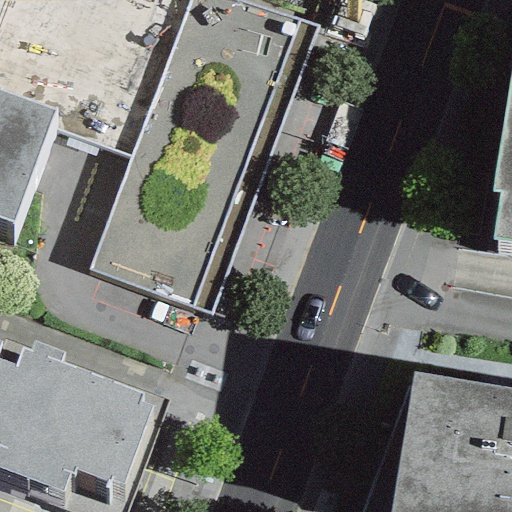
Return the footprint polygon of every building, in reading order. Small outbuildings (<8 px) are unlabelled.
[(311,26),(238,0),(186,0),(90,269),(209,312),(311,26)] [(502,184),(494,234),(511,236),(511,64),(494,183),(502,184)] [(0,207),(16,213),(57,105),(0,83),(0,207)] [(0,457),(64,483),(74,458),(120,477),(152,398),(138,392),(141,384),(60,352),(62,346),(33,334),(29,342),(22,339),(13,359),(0,354),(0,340),(3,334),(0,332),(0,457)] [(511,511),(511,382),(412,366),(409,381),(360,511),(511,511)]
